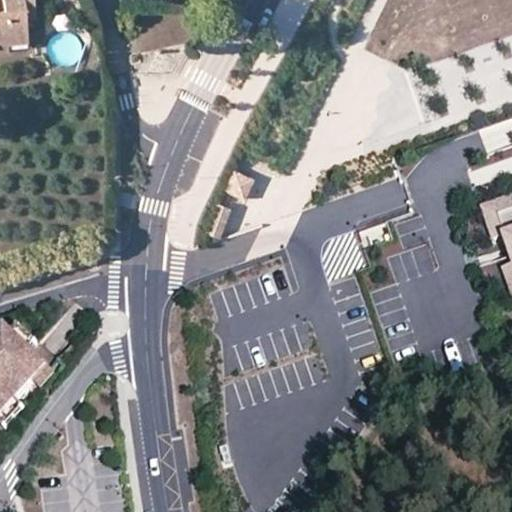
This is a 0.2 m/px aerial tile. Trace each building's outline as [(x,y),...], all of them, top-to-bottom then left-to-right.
[(22,16),(31,15),(30,0),(0,0),(0,49),(6,49),(6,41),(24,40),(22,16)] [(250,178),(230,169),(222,188),(242,197),(250,178)] [(505,235),(498,215),(511,210),(511,196),(483,207),(494,239),(505,235)] [(218,235),(228,208),(218,205),(208,232),(218,235)] [(511,210),(498,215),(505,235),(511,255),(511,210)] [(511,262),(502,265),(511,295),(511,262)] [(42,344),(24,326),(18,332),(16,334),(34,351),(42,344)] [(34,351),(16,334),(18,332),(16,330),(1,345),(0,344),(0,420),(19,401),(37,384),(51,369),(59,362),(42,344),(34,351)] [(57,376),(51,369),(37,384),(43,390),(57,376)] [(26,408),(19,401),(0,420),(0,424),(5,429),(26,408)]
